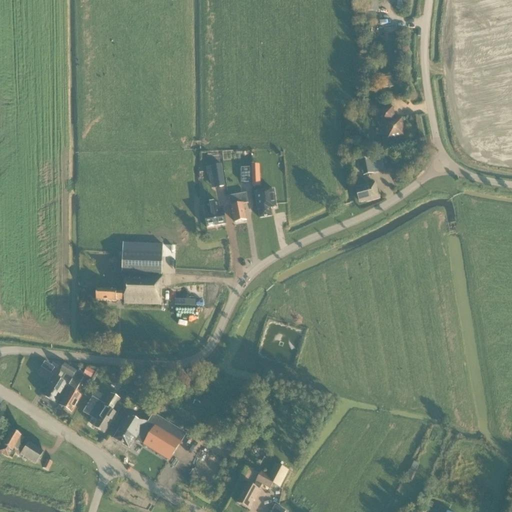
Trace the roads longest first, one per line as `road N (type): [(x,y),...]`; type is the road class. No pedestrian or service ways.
road 1 (unclassified): [(0,355),(192,367),(207,355),(241,287),(270,262),(363,221),(440,165)]
road 2 (unclassified): [(440,165),(423,55),(429,0)]
road 3 (tertiary): [(111,464),(0,391)]
